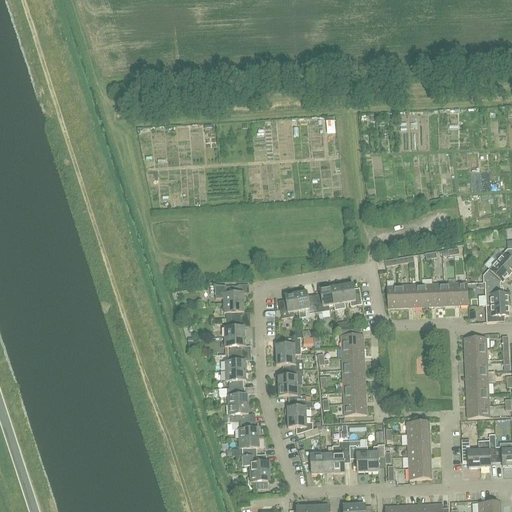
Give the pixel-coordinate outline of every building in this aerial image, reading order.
[(331,136),(339,136),(339,127),(331,127),(331,136)] [(507,251),(503,255),(504,256),(497,263),(510,275),(511,272),(511,262),(508,259),(509,257),(510,258),(511,258),(511,241),(507,242),(507,251)] [(485,290),(495,290),(493,290),(491,281),(490,280),(493,277),(492,276),(493,275),(502,283),(510,275),(497,263),(490,271),(489,270),(483,277),(483,284),(478,284),(478,288),(480,289),(485,289),(485,290)] [(456,307),(468,307),(467,284),(455,285),(456,307)] [(362,306),(361,299),(355,301),(352,285),(342,287),(345,304),(350,303),(351,308),(362,306)] [(444,285),(432,286),(433,308),(445,308),(444,285)] [(455,285),(444,285),(445,308),(456,307),(455,285)] [(421,286),(410,287),(411,309),(422,309),(421,286)] [(432,286),(421,286),(422,309),(433,308),(432,286)] [(224,305),(243,304),(243,294),(238,295),(238,287),(215,288),(215,301),(223,300),(224,305)] [(346,314),(345,304),(342,287),(331,289),(334,306),(338,305),(340,315),(346,314)] [(399,310),(398,287),(387,288),(388,310),(399,310)] [(410,287),(398,287),(399,310),(411,309),(410,287)] [(331,289),(330,289),(320,291),(323,306),(317,307),(316,305),(318,314),(329,312),(328,307),(334,306),(331,289)] [(486,307),(508,306),(508,295),(495,296),(495,290),(485,290),(486,307)] [(318,314),(316,305),(309,306),(307,293),(301,294),(301,293),(296,294),(296,295),(299,312),(300,319),(306,318),(306,316),(318,314)] [(299,312),(296,295),(285,297),(287,310),(280,311),(281,320),(294,318),(293,313),(299,312)] [(243,304),(224,305),(224,314),(231,314),(231,322),(239,321),(239,314),(244,314),(243,304)] [(486,324),(495,323),(495,318),(509,317),(508,306),(486,307),(486,324)] [(239,321),(231,322),(231,329),(224,329),(224,339),(244,338),(244,328),(239,329),(239,321)] [(360,327),(349,329),(338,330),(339,336),(361,333),(360,327)] [(341,348),(363,347),(363,336),(341,337),(341,348)] [(244,338),(224,339),(225,348),(228,348),(228,356),(240,355),(240,348),(245,348),(244,338)] [(276,357),(295,356),(301,356),(301,339),(291,340),(291,346),(276,347),(276,357)] [(464,351),(487,350),(486,339),(464,340),(464,351)] [(341,348),(341,349),(342,360),(364,359),(363,347),(341,348)] [(487,350),(464,351),(465,363),(487,362),(487,350)] [(240,355),(228,356),(228,363),(225,363),(225,373),(245,372),(245,362),(240,363),(240,355)] [(295,356),(276,357),(276,367),(292,366),(292,372),(293,372),(303,372),(304,372),(304,364),(302,364),(297,362),(295,362),(295,356)] [(364,359),(342,360),(342,371),(364,370),(364,359)] [(465,374),(488,373),(487,362),(465,363),(465,374)] [(364,370),(342,371),(343,383),(365,382),(364,370)] [(245,372),(225,373),(226,382),(229,382),(229,390),(230,390),(241,389),(241,382),(246,382),(245,372)] [(278,378),(278,388),(301,388),(301,378),(303,378),(303,372),(293,372),(293,378),(278,378)] [(488,373),(465,374),(466,386),(488,385),(488,373)] [(365,382),(343,383),(343,394),(365,393),(365,382)] [(466,397),(489,396),(488,385),(466,386),(466,397)] [(279,398),(294,398),(294,403),(306,403),(306,397),(301,397),(301,388),(278,388),(279,398)] [(243,397),(242,389),(241,389),(230,390),(229,390),(219,390),(220,398),(227,397),(228,407),(248,406),(247,396),(243,397)] [(365,393),(343,394),(344,406),(366,405),(365,393)] [(489,396),(466,397),(467,409),(489,408),(489,396)] [(366,405),(344,406),(344,417),(366,416),(366,405)] [(248,406),(228,407),(228,417),(231,417),(232,424),(241,423),(244,423),(251,423),(251,418),(246,418),(245,416),(248,416),(248,406)] [(489,408),(467,409),(467,420),(490,419),(489,408)] [(288,419),(306,419),(306,409),(287,409),(288,419)] [(305,433),(313,431),(312,424),(306,424),(306,419),(288,419),(288,429),(305,429),(305,433)] [(241,423),(232,424),(231,424),(232,431),(238,431),(239,440),(259,440),(258,430),(254,430),(253,423),(251,423),(244,423),(241,423)] [(429,434),(429,423),(406,424),(407,435),(429,434)] [(319,435),(318,429),(313,431),(305,433),(304,434),(306,439),(319,435)] [(407,435),(407,436),(408,447),(430,446),(429,434),(407,435)] [(479,451),(478,451),(479,469),(490,468),(490,455),(496,455),(495,449),(495,436),(489,436),(489,444),(478,444),(479,451)] [(255,457),(254,450),(259,449),(259,440),(239,440),(239,450),(242,450),(242,457),(244,457),(252,457),(255,457)] [(468,469),(479,469),(478,451),(470,452),(469,441),(461,441),(462,456),(468,456),(468,469)] [(360,442),(349,443),(350,461),(356,460),(357,474),(368,473),(367,454),(367,448),(360,449),(360,442)] [(344,461),(350,461),(349,443),(338,443),(339,456),(333,456),(333,475),(344,474),(344,461)] [(511,444),(499,445),(500,449),(495,449),(496,455),(501,454),(502,468),(511,467),(511,444)] [(367,454),(368,473),(379,473),(378,459),(385,459),(384,446),(378,447),(378,448),(373,448),(374,454),(367,454)] [(408,458),(430,457),(430,446),(408,447),(408,458)] [(328,456),(321,456),(322,475),(333,475),(333,456),(332,448),(327,448),(328,456)] [(304,450),(298,452),(302,464),(311,462),(311,476),(322,475),(321,456),(321,452),(305,452),(304,450)] [(250,474),(270,473),(269,463),(265,464),(264,456),(255,457),(252,457),(244,457),(244,468),(249,468),(250,474)] [(430,457),(408,458),(409,470),(431,469),(430,457)] [(431,469),(409,470),(409,481),(431,480),(431,469)] [(270,473),(250,474),(250,484),(253,484),(253,491),(266,490),(265,483),(270,483),(270,473)] [(478,511),(500,511),(501,503),(478,504),(478,511)]
